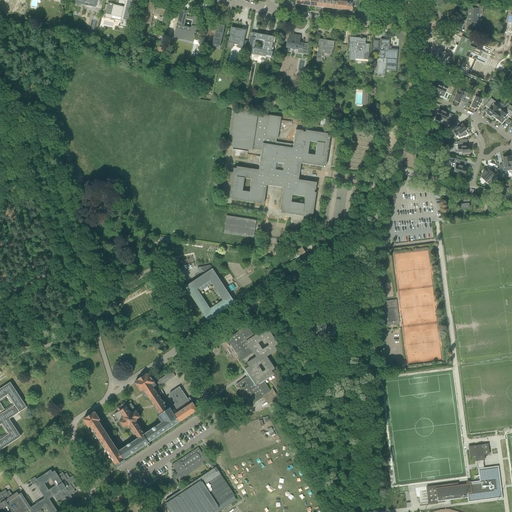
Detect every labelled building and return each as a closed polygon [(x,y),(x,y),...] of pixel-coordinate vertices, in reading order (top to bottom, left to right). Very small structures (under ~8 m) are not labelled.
[(76,0),(76,1),(77,1),(77,2),(87,4),(86,5),(93,6),(92,9),(100,11),(101,7),(102,2),(97,1),(97,0),(76,0)] [(108,3),(105,15),(111,16),(111,15),(125,18),(126,18),(125,20),(125,19),(125,20),(130,21),(132,10),(133,10),(134,0),(126,0),(125,5),(125,6),(125,8),(124,8),(120,7),(118,6),(113,6),(114,5),(114,4),(108,3)] [(345,10),(352,11),(352,7),(356,7),(357,1),(351,0),(345,0),(346,2),(345,10)] [(338,9),(345,10),(346,2),(339,1),(338,9)] [(145,14),(144,19),(143,23),(150,24),(152,16),(163,18),(165,10),(157,8),(155,8),(155,9),(152,9),(153,4),(149,3),(147,14),(145,14)] [(466,29),(477,30),(479,14),(477,13),(477,9),(474,9),(474,8),(468,8),(468,13),(469,13),(468,21),(467,21),(466,29)] [(195,33),(196,34),(196,32),(196,28),(197,28),(196,28),(198,18),(194,15),(193,18),(186,17),(187,12),(180,11),(177,26),(176,26),(174,38),(193,42),(195,33)] [(216,29),(207,27),(204,38),(209,39),(208,41),(213,42),(212,46),(220,48),(222,38),(223,38),(224,32),(223,32),(225,26),(217,24),(216,29)] [(237,47),(242,48),(246,30),(245,30),(245,31),(243,30),(242,30),(241,30),(242,29),(241,29),(241,30),(240,30),(240,29),(240,30),(237,29),(237,28),(231,27),(229,35),(232,35),(231,40),(238,42),(237,47)] [(249,38),(248,43),(246,53),(271,58),(275,37),(251,32),(249,38)] [(287,44),(286,47),(291,48),(291,50),(295,51),(295,49),(298,49),(302,50),(304,50),(303,55),(307,55),(308,44),(303,43),(299,43),(300,36),(290,35),(290,39),(288,39),(287,44)] [(348,58),(348,60),(355,60),(355,57),(368,58),(368,55),(369,50),(369,44),(365,44),(364,44),(365,39),(350,38),(350,43),(349,43),(349,48),(348,58)] [(319,40),(318,45),(316,61),(321,62),(322,55),(322,53),(331,54),(332,47),(334,47),(334,41),(326,40),(326,41),(319,40)] [(389,45),(389,40),(380,40),(379,59),(383,59),(384,58),(386,58),(386,63),(396,64),(398,50),(391,49),(391,50),(388,50),(389,46),(389,45)] [(459,41),(447,67),(455,70),(456,68),(451,66),(452,62),(462,67),(468,51),(478,55),(480,50),(459,41)] [(510,75),(506,72),(501,77),(506,80),(510,75)] [(439,95),(443,97),(445,92),(452,95),(456,86),(449,83),(447,89),(443,88),(444,87),(443,86),(438,83),(434,91),(437,92),(437,93),(439,94),(439,95)] [(457,93),(453,101),(459,103),(461,99),(463,100),(464,97),(465,98),(466,96),(470,98),(472,92),(468,90),(467,93),(459,90),(458,94),(457,93)] [(475,109),(475,108),(477,109),(479,106),(480,104),(484,106),(487,98),(477,93),(475,97),(474,97),(473,100),(474,101),(470,107),(475,109)] [(501,110),(495,106),(497,104),(491,99),(485,106),(489,109),(486,113),(491,117),(491,116),(492,117),(492,116),(495,118),(501,110)] [(495,118),(501,124),(505,119),(504,118),(505,118),(504,117),(506,115),(510,118),(511,115),(511,111),(505,106),(501,110),(495,118)] [(438,110),(437,110),(435,112),(437,113),(435,117),(436,117),(434,120),(439,122),(441,119),(446,121),(445,124),(448,125),(451,120),(447,118),(449,114),(445,112),(445,113),(438,110)] [(238,119),(233,149),(291,158),(295,128),(238,119)] [(451,135),(454,133),(456,136),(459,134),(460,135),(466,130),(462,125),(459,127),(457,126),(455,128),(454,127),(453,125),(448,128),(450,130),(448,131),(451,135)] [(462,153),(470,153),(470,146),(465,147),(465,145),(462,145),(462,144),(460,144),(460,142),(454,142),(455,149),(458,149),(458,152),(462,152),(462,153)] [(417,156),(415,157),(416,161),(418,164),(420,162),(419,160),(420,160),(422,161),(424,158),(423,158),(423,159),(422,158),(421,158),(420,148),(421,148),(417,149),(418,154),(418,155),(417,155),(417,156)] [(230,170),(226,199),(270,205),(266,230),(296,234),(302,189),(311,190),(315,162),(278,156),(275,177),(230,170)] [(509,156),(502,157),(504,167),(502,167),(503,169),(499,170),(500,172),(500,175),(503,174),(503,172),(511,170),(509,156)] [(454,168),(453,172),(457,173),(457,174),(461,175),(461,174),(465,175),(467,168),(459,166),(460,165),(459,165),(460,160),(454,159),(453,163),(452,163),(451,167),(454,168)] [(494,174),(496,176),(498,173),(495,171),(493,173),(492,171),(491,172),(487,168),(482,174),(483,175),(480,177),(486,182),(488,184),(492,181),(490,179),(494,174)] [(458,205),(459,210),(459,209),(469,208),(469,209),(469,206),(469,201),(470,201),(470,200),(469,200),(469,199),(463,200),(464,204),(458,205)] [(253,238),(256,220),(226,216),(224,233),(253,238)] [(289,252),(291,254),(292,256),(296,254),(298,257),(305,252),(302,247),(297,250),(295,247),(289,252)] [(197,268),(198,268),(200,268),(204,274),(202,275),(185,287),(205,317),(207,321),(208,321),(213,317),(214,316),(235,303),(237,302),(234,298),(232,294),(230,295),(229,294),(231,293),(221,279),(220,280),(215,272),(214,273),(213,271),(214,271),(212,268),(212,269),(211,268),(212,267),(210,265),(208,266),(197,268)] [(383,302),(385,322),(388,321),(388,322),(395,321),(393,310),(397,309),(396,300),(383,302)] [(315,331),(316,332),(315,333),(324,334),(325,332),(328,333),(328,334),(330,334),(331,327),(329,326),(329,327),(325,327),(326,325),(317,324),(316,325),(315,326),(314,326),(314,327),(314,328),(313,328),(313,329),(314,330),(314,331),(315,331)] [(266,334),(263,330),(256,335),(253,337),(247,327),(226,340),(229,345),(238,357),(241,361),(242,361),(241,360),(252,353),(256,357),(257,359),(260,358),(260,359),(259,360),(260,362),(259,363),(257,361),(256,362),(258,366),(261,364),(266,370),(270,377),(274,374),(272,371),(275,369),(267,357),(277,351),(275,347),(278,345),(272,335),(269,331),(266,334)] [(247,377),(236,384),(248,401),(251,405),(252,405),(251,404),(263,396),(268,405),(269,404),(279,398),(273,388),(270,390),(269,389),(264,381),(267,379),(270,377),(266,370),(263,372),(259,367),(258,366),(256,362),(257,361),(259,363),(260,362),(259,360),(260,359),(260,358),(257,359),(256,357),(247,363),(249,366),(245,369),(247,373),(249,376),(250,377),(247,378),(247,377)] [(156,381),(159,387),(175,376),(171,370),(156,381)] [(149,443),(198,410),(195,406),(192,402),(190,403),(179,387),(169,393),(173,399),(172,400),(175,404),(168,408),(164,403),(165,403),(165,402),(164,402),(160,397),(162,396),(158,391),(157,392),(154,387),(156,385),(155,383),(155,382),(149,373),(148,374),(147,373),(135,381),(135,382),(134,383),(140,392),(141,392),(146,399),(148,398),(159,415),(157,416),(161,423),(155,427),(155,426),(151,428),(151,429),(144,434),(137,422),(139,421),(137,419),(140,417),(131,403),(127,406),(124,402),(121,405),(120,406),(119,406),(116,408),(118,411),(114,414),(123,428),(126,426),(128,428),(130,427),(137,439),(130,443),(127,445),(119,451),(99,421),(100,420),(95,411),(83,419),(89,427),(90,427),(118,468),(123,464),(125,462),(124,460),(125,459),(146,445),(148,448),(151,446),(149,443)] [(27,407),(11,383),(10,382),(9,383),(0,388),(0,450),(21,436),(9,419),(19,412),(26,408),(27,407)] [(43,431),(54,427),(47,407),(41,409),(45,421),(40,423),(43,431)] [(469,446),(468,446),(469,450),(470,457),(471,457),(474,456),(474,461),(477,461),(478,469),(484,468),(483,462),(484,462),(483,460),(484,460),(484,457),(484,456),(482,445),(472,446),(469,447),(469,446)] [(221,511),(223,510),(222,509),(236,500),(234,496),(216,467),(214,468),(202,451),(201,452),(198,447),(171,465),(177,474),(171,477),(180,490),(178,491),(178,492),(165,501),(167,504),(165,506),(169,511),(218,511),(220,511),(221,511)] [(458,485),(436,488),(437,497),(437,499),(437,501),(440,501),(445,500),(450,500),(467,498),(468,502),(475,501),(476,501),(478,501),(479,501),(481,500),(482,500),(484,500),(486,500),(487,500),(489,499),(490,499),(492,499),(494,499),(495,499),(497,498),(498,498),(500,498),(501,498),(502,498),(501,489),(501,486),(498,466),(484,468),(478,469),(479,479),(480,481),(469,482),(470,484),(466,484),(458,485)] [(0,511),(28,511),(30,511),(29,511),(57,511),(49,499),(54,496),(57,500),(59,499),(61,501),(65,498),(67,501),(72,497),(70,495),(75,492),(74,489),(76,488),(73,483),(75,482),(72,476),(70,478),(66,473),(64,475),(62,472),(58,475),(55,471),(52,472),(51,470),(37,479),(35,477),(30,480),(33,485),(36,484),(45,498),(40,501),(31,507),(21,493),(19,495),(17,492),(12,496),(9,491),(7,492),(5,490),(0,493),(0,492),(0,511)]
